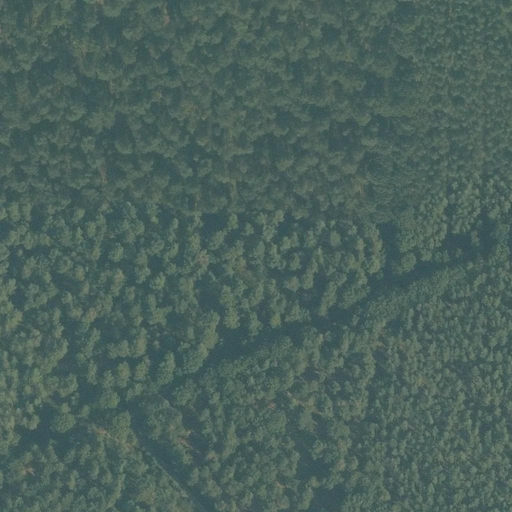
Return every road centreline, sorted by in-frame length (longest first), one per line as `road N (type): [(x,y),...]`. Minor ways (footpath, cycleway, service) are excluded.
road 1 (track): [(394,0),(392,301)]
road 2 (track): [(392,301),(122,418)]
road 3 (track): [(240,0),(0,62)]
road 4 (track): [(122,418),(0,469)]
road 5 (track): [(511,248),(392,301)]
road 6 (track): [(201,511),(122,418)]
